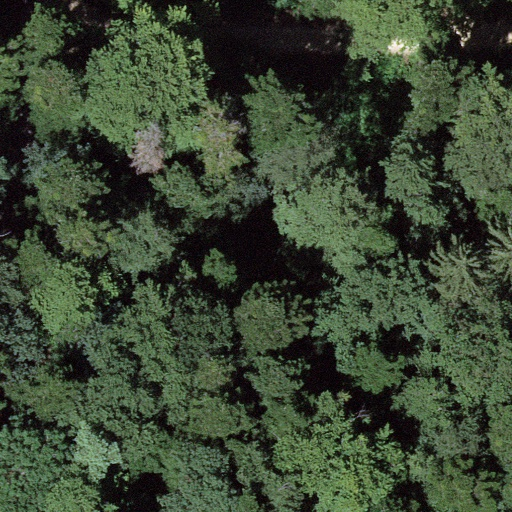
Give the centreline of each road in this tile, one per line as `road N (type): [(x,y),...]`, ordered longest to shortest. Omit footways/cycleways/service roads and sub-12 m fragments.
road 1 (unclassified): [(30,0),(24,48),(64,511)]
road 2 (track): [(511,37),(24,48)]
